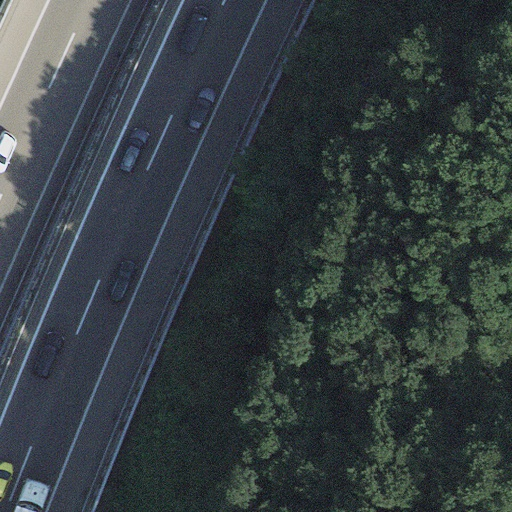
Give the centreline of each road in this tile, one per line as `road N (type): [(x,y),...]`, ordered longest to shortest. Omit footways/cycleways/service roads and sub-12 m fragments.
road 1 (motorway): [(4,511),(225,0)]
road 2 (track): [(0,361),(49,246),(198,0)]
road 3 (motorway): [(88,0),(0,196)]
